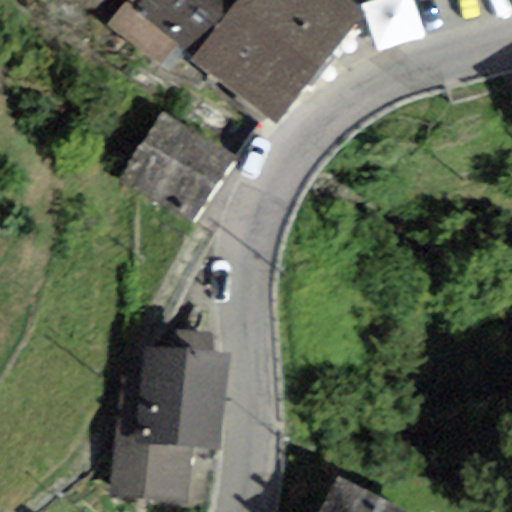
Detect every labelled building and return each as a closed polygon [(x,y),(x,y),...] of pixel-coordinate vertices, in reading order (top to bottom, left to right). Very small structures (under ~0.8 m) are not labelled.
[(193,57),(236,0),(141,0),(133,10),(177,44),(193,57)] [(362,17),(340,0),(236,0),(193,57),(189,61),(273,128),(362,17)] [(412,0),(374,0),(360,5),(377,53),(425,37),(412,0)] [(159,66),(177,44),(133,10),(124,2),(106,24),(159,66)] [(234,157),(160,113),(119,178),(190,223),(234,157)] [(154,329),(152,347),(212,353),(213,335),(154,329)] [(152,347),(144,346),(139,394),(120,392),(109,499),(186,506),(192,446),(220,449),(229,355),(212,353),(152,347)] [(402,511),(337,478),(319,511),(402,511)]
